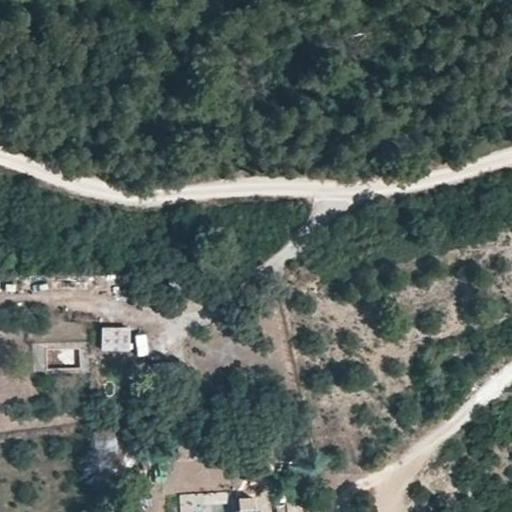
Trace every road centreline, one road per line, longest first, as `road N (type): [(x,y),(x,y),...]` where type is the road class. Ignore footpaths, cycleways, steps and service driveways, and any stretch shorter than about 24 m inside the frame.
road 1 (track): [(0,152),(125,194),(400,181),(511,153)]
road 2 (track): [(342,511),(511,376)]
